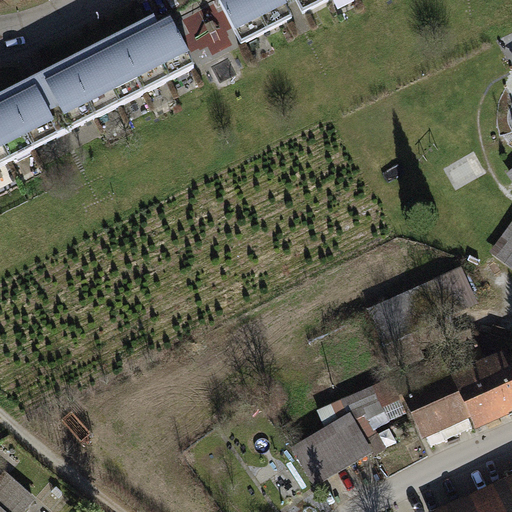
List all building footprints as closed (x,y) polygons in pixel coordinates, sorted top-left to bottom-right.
[(218,0),(242,45),(292,20),(286,7),(297,2),(303,14),(330,0),(218,0)] [(71,73),(159,29),(154,19),(0,97),(0,109),(11,104),(21,122),(45,110),(48,115),(59,110),(56,105),(80,92),(71,73)] [(45,110),(21,122),(11,104),(0,109),(0,167),(194,70),(170,23),(159,29),(71,73),(80,92),(56,105),(59,110),(48,115),(45,110)] [(511,233),(496,255),(511,267),(511,233)] [(458,277),(373,314),(385,342),(471,304),(458,277)] [(432,388),(486,363),(478,345),(424,369),(432,388)] [(487,367),(506,410),(511,408),(511,367),(507,370),(503,360),(487,367)] [(474,424),(506,410),(487,367),(486,363),(432,388),(408,398),(423,431),(424,431),(466,413),(468,412),(474,424)] [(432,388),(424,369),(374,391),(385,416),(388,423),(407,414),(401,401),(408,398),(432,388)] [(385,416),(374,391),(320,415),(328,432),(349,419),(352,423),(356,421),(366,416),(370,423),(385,416)] [(466,413),(424,431),(431,447),(473,429),(466,413)] [(356,421),(374,455),(383,450),(378,436),(380,435),(373,430),(370,423),(366,416),(356,421)] [(352,423),(349,419),(328,432),(296,450),(315,484),(369,452),(352,423)] [(22,511),(33,500),(7,477),(0,484),(0,511),(22,511)] [(511,511),(511,495),(474,511),(511,511)]
